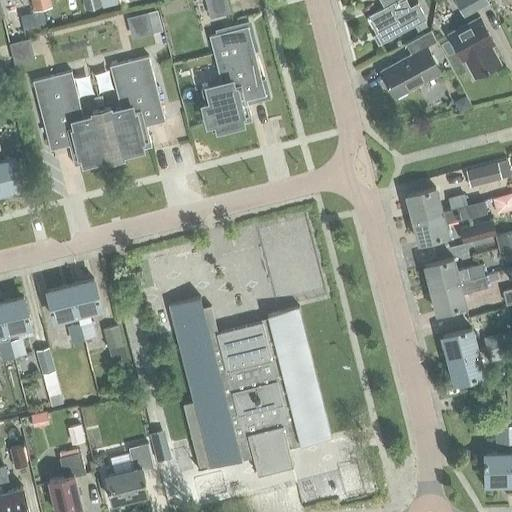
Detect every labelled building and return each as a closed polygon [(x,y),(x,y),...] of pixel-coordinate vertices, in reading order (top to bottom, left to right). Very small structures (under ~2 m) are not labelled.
[(39,0),(30,0),(34,12),(42,10),(39,0)] [(48,0),(39,0),(42,10),(51,7),(48,0)] [(101,6),(99,0),(81,0),(85,10),(101,6)] [(204,0),(209,19),(230,13),(226,0),(204,0)] [(405,0),(379,0),(383,8),(366,17),(376,34),(373,36),(378,45),(413,26),(424,20),(426,19),(416,2),(408,6),(405,0)] [(453,0),(463,17),(488,4),(485,0),(453,0)] [(126,17),(131,38),(152,33),(147,12),(126,17)] [(490,45),(493,44),(479,17),(448,34),(462,61),(464,60),(473,77),(500,63),(490,45)] [(417,32),(427,27),(424,20),(413,26),(417,32)] [(209,124),(211,131),(251,121),(246,100),(265,96),(247,26),(208,36),(220,83),(200,88),(204,105),(202,105),(207,124),(209,124)] [(411,54),(380,71),(394,97),(440,73),(426,46),(435,41),(430,30),(405,44),(411,54)] [(35,60),(29,39),(9,44),(14,65),(35,60)] [(110,107),(100,110),(113,160),(123,158),(122,154),(151,146),(146,126),(164,121),(148,56),(109,66),(120,109),(111,111),(110,107)] [(113,160),(100,110),(91,112),(92,116),(83,118),(71,71),(32,81),(50,150),(68,145),(73,166),(103,159),(104,162),(113,160)] [(0,192),(21,187),(14,158),(0,161),(0,192)] [(465,171),(470,187),(501,180),(497,163),(465,171)] [(435,188),(406,195),(412,219),(441,211),(435,188)] [(463,195),(447,199),(450,209),(466,205),(463,195)] [(441,211),(412,219),(418,243),(447,235),(444,222),(486,211),(483,200),(466,205),(450,209),(441,211)] [(459,229),(462,243),(496,236),(492,221),(459,229)] [(511,231),(496,236),(501,260),(511,257),(511,231)] [(424,266),(430,289),(468,279),(466,269),(456,271),(453,258),(424,266)] [(481,265),(466,269),(468,279),(484,276),(481,265)] [(468,279),(430,289),(436,313),(465,305),(461,292),(487,286),(484,276),(468,279)] [(93,279),(69,285),(77,314),(79,323),(90,320),(87,311),(100,308),(93,279)] [(69,285),(46,291),(53,320),(66,317),(77,314),(69,285)] [(511,288),(502,291),(505,305),(511,303),(511,288)] [(23,297),(0,302),(0,305),(9,342),(20,339),(17,329),(30,326),(23,297)] [(217,332),(211,308),(202,310),(198,297),(168,304),(185,369),(184,369),(192,402),(182,404),(199,469),(241,459),(241,458),(252,455),(257,475),(292,466),(287,446),(299,443),(299,444),(331,436),(299,306),(267,314),(268,320),(217,332)] [(0,305),(0,343),(9,342),(0,305)] [(90,320),(79,323),(83,339),(94,337),(90,320)] [(79,323),(69,326),(73,342),(83,339),(79,323)] [(103,329),(107,349),(122,346),(117,326),(103,329)] [(471,329),(442,336),(448,359),(477,352),(474,341),(471,329)] [(499,335),(482,339),(485,350),(502,346),(499,335)] [(20,339),(9,342),(13,357),(24,354),(20,339)] [(9,342),(0,343),(0,350),(2,360),(13,357),(9,342)] [(502,346),(485,350),(487,361),(505,356),(502,346)] [(55,371),(54,371),(48,348),(35,351),(50,404),(62,400),(55,371)] [(477,352),(448,359),(454,383),(483,376),(477,352)] [(478,392),(481,406),(505,400),(501,386),(478,392)] [(83,441),(79,425),(70,428),(74,443),(83,441)] [(507,427),(496,428),(497,444),(508,443),(507,427)] [(149,434),(156,461),(171,458),(164,430),(149,434)] [(105,476),(111,502),(147,494),(141,468),(153,465),(147,443),(128,447),(133,469),(105,476)] [(9,448),(14,468),(27,465),(22,445),(9,448)] [(48,480),(55,511),(71,511),(81,510),(73,476),(85,473),(80,452),(59,458),(63,477),(48,480)] [(508,453),(484,454),(484,484),(509,483),(508,453)] [(3,466),(0,467),(0,505),(1,511),(28,511),(22,487),(7,491),(5,485),(8,484),(3,466)]
